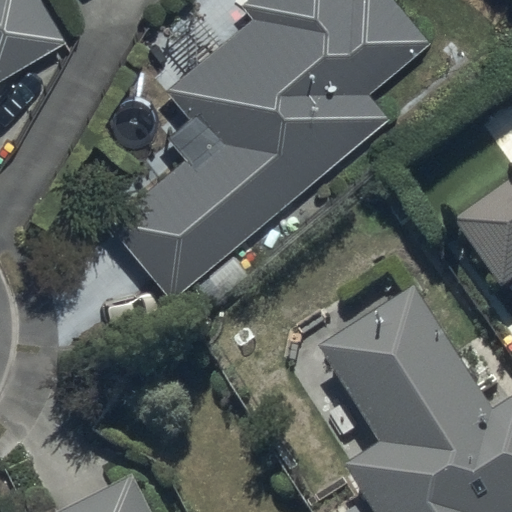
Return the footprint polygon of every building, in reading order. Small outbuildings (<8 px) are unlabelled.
[(0,0),(0,63),(59,31),(40,0),(0,0)] [(179,144),(104,207),(166,283),(385,106),(364,81),(426,32),(400,0),(245,0),(248,3),(155,78),(179,108),(162,122),(179,144)] [(511,183),(456,223),(501,292),(511,284),(511,183)] [(414,290),(319,350),(381,445),(345,469),(372,511),(511,511),(511,402),(494,415),(414,290)] [(147,511),(130,476),(64,511),(147,511)]
